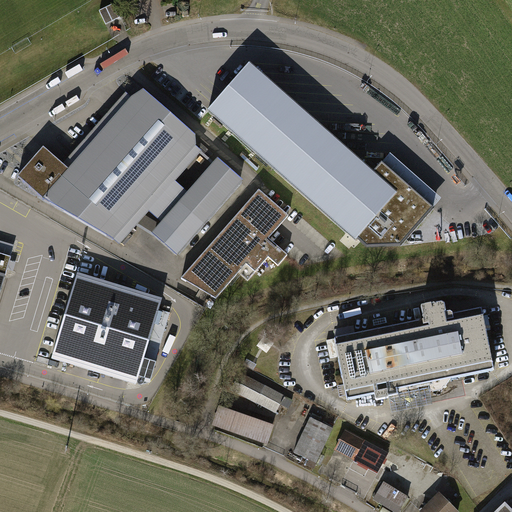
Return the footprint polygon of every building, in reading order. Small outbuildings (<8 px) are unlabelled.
[(105,24),(119,17),(112,4),(99,10),(105,24)] [(249,60),(205,110),(354,240),(356,236),(368,246),(402,243),(434,206),(382,161),(375,169),(249,60)] [(43,150),(24,174),(123,256),(141,234),(178,264),(247,180),(216,155),(187,190),(174,179),(203,144),(138,91),(70,173),(43,150)] [(265,194),(187,281),(221,300),(251,266),(261,274),(273,259),(283,269),(291,257),(274,241),(293,218),(265,194)] [(0,288),(10,255),(0,252),(0,288)] [(163,297),(76,271),(50,358),(137,385),(163,297)] [(337,345),(345,397),(489,368),(479,317),(450,322),(446,303),(422,309),(426,329),(337,345)] [(161,311),(152,339),(162,342),(170,313),(161,311)] [(285,397),(240,374),(231,392),(275,415),(285,397)] [(273,426),(218,407),(212,424),(267,444),(273,426)] [(311,418),(294,453),(317,464),(333,428),(311,418)] [(336,452),(355,462),(366,443),(346,433),(336,452)] [(384,483),(373,502),(392,511),(399,511),(409,499),(384,483)] [(459,511),(439,491),(422,510),(424,511),(459,511)]
